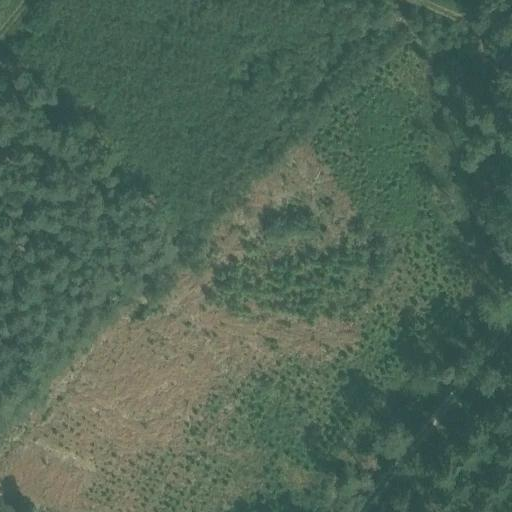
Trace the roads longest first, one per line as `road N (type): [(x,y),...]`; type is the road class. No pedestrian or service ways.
road 1 (track): [(462,0),(452,11),(446,74),(454,130),(473,204),(511,251)]
road 2 (track): [(511,303),(341,511)]
